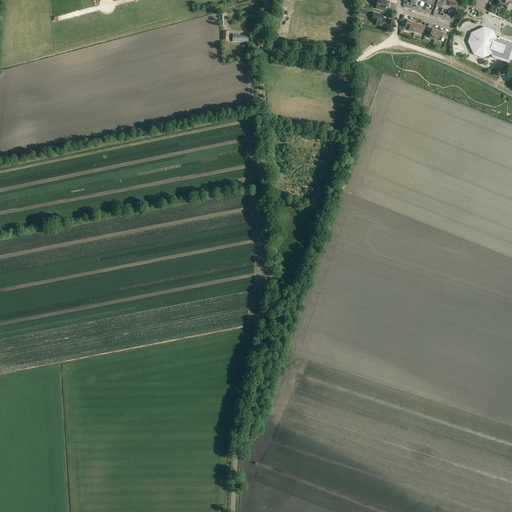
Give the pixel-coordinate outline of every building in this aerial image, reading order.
[(388,6),(389,2),(381,0),(376,0),(375,5),(376,5),(376,9),(385,11),(386,5),(388,6)] [(442,8),(444,0),(437,0),(436,6),(442,8)] [(444,0),(442,8),(441,11),(443,12),(444,9),(448,10),(451,0),(444,0)] [(451,0),(448,10),(452,12),(451,15),(453,15),(457,2),(457,1),(454,0),(454,1),(451,0)] [(508,3),(508,0),(502,0),(502,1),(499,0),(498,0),(497,6),(506,10),(509,3),(508,3)] [(375,25),(385,28),(387,21),(383,19),(384,16),(374,13),(372,19),(376,21),(375,25)] [(409,31),(414,33),(417,24),(411,22),(411,21),(407,20),(405,28),(404,28),(410,30),(409,31)] [(417,24),(414,33),(418,34),(418,33),(420,34),(420,33),(420,32),(423,33),(425,26),(425,27),(417,24)] [(492,58),(499,60),(507,63),(509,59),(510,59),(511,54),(511,41),(500,37),(497,39),(493,31),(484,27),(471,33),(468,42),(474,55),(483,58),(491,54),(492,58)] [(415,36),(402,31),(403,30),(399,28),(397,32),(413,39),(415,36)] [(430,39),(434,40),(437,31),(432,30),(432,29),(429,28),(428,31),(426,36),(430,37),(430,39)] [(437,31),(434,40),(439,41),(439,40),(441,41),(440,41),(441,39),(444,40),(446,33),(446,34),(437,31)] [(248,41),(248,37),(240,36),(240,34),(232,34),(232,42),(246,42),(246,41),(248,41)]
